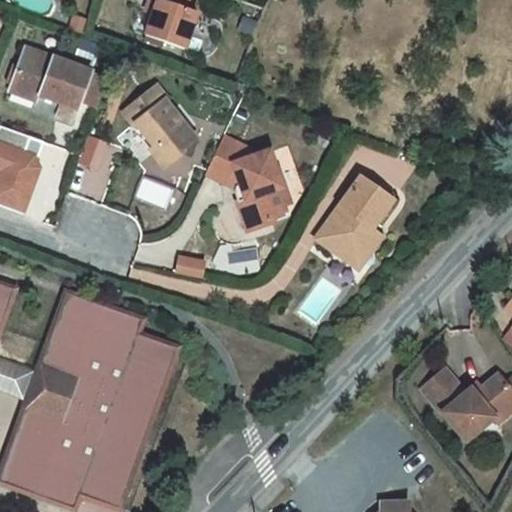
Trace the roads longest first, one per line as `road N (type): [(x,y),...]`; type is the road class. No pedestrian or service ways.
road 1 (residential): [(222,511),(511,210)]
road 2 (residential): [(117,265),(0,221)]
